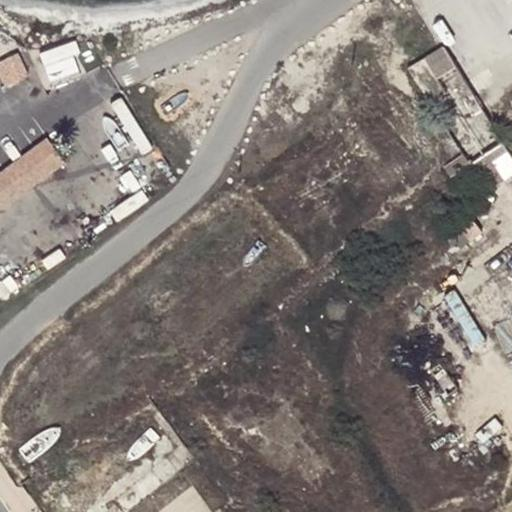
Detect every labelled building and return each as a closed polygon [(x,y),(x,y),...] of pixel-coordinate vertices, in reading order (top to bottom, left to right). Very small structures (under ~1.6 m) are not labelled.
[(46,49),(58,84),(93,71),(81,37),(46,49)] [(450,179),(459,174),(474,165),(505,147),(447,48),(410,70),(461,158),(444,168),(450,179)] [(46,141),(0,173),(0,217),(67,169),(46,141)] [(459,174),(461,178),(475,169),(474,165),(459,174)] [(475,169),(461,178),(462,179),(476,170),(475,169)]
